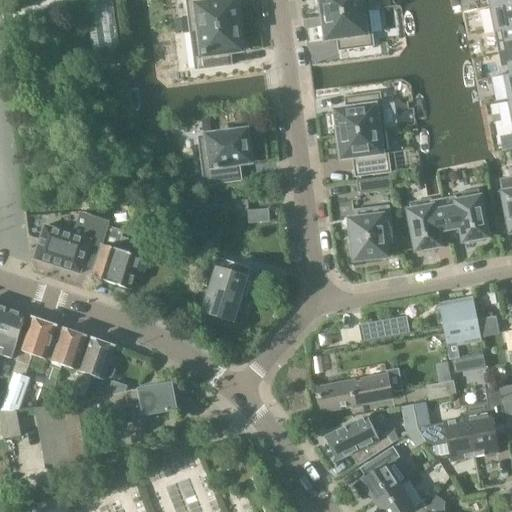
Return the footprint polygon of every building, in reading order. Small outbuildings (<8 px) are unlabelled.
[(186,0),(191,33),(241,26),(239,12),(236,12),(235,1),(223,2),(222,0),(186,0)] [(321,7),(322,17),(368,11),(366,0),(317,0),(319,8),(321,7)] [(511,3),(491,8),(496,31),(503,30),(506,41),(511,40),(511,3)] [(373,47),(368,11),(322,17),(324,27),(321,27),(323,38),(325,38),(326,41),(337,39),(339,51),(373,47)] [(242,52),(240,41),(243,40),(241,26),(191,33),(196,70),(231,66),(230,54),(242,52)] [(334,126),(337,126),(338,136),(384,130),(379,94),(345,99),(347,111),(335,112),(336,115),(333,116),(334,126)] [(388,158),(384,130),(338,136),(340,146),(337,146),(338,157),(341,157),(341,160),(353,158),(356,177),(390,173),(388,158)] [(238,165),(250,163),(246,132),(199,138),(205,186),(241,181),(238,165)] [(358,195),(392,191),(390,178),(357,182),(358,195)] [(511,178),(500,181),(503,197),(502,197),(504,209),(506,209),(511,233),(511,178)] [(455,198),(449,199),(443,200),(449,230),(461,228),(463,242),(468,241),(469,245),(483,242),(482,239),(487,238),(482,213),(484,213),(482,201),(480,202),(478,191),(454,196),(455,198)] [(437,232),(449,230),(443,200),(431,202),(431,200),(410,204),(412,212),(409,212),(409,215),(407,215),(410,227),(411,227),(416,252),(421,251),(422,254),(435,251),(435,248),(440,247),(437,232)] [(247,201),(235,202),(237,212),(249,211),(247,201)] [(24,261),(79,279),(86,260),(97,263),(107,233),(114,213),(90,206),(79,238),(36,224),(24,261)] [(268,210),(249,211),(250,223),(269,222),(268,210)] [(350,245),(351,259),(355,258),(355,261),(361,260),(361,262),(381,260),(380,258),(387,257),(385,244),(393,244),(391,228),(383,229),(382,217),(350,221),(353,245),(350,245)] [(145,245),(107,233),(103,245),(92,278),(130,290),(141,258),(144,257),(146,248),(145,245)] [(246,280),(245,279),(217,271),(204,314),(232,322),(246,280)] [(473,301),(466,302),(440,307),(440,308),(449,307),(455,335),(466,333),(468,342),(480,340),(473,301)] [(26,317),(5,309),(0,322),(0,348),(4,350),(2,356),(12,360),(16,348),(16,347),(26,317)] [(483,321),(486,337),(501,334),(498,318),(483,321)] [(32,319),(0,408),(0,410),(16,412),(30,372),(27,371),(32,356),(45,360),(57,327),(32,319)] [(400,322),(360,329),(362,342),(408,333),(407,328),(401,329),(400,322)] [(75,371),(86,338),(63,330),(43,387),(54,390),(62,366),(75,371)] [(330,335),(323,333),(319,345),(331,349),(333,341),(330,335)] [(424,347),(434,354),(442,345),(432,337),(424,347)] [(69,403),(82,401),(90,376),(103,381),(104,379),(106,380),(110,380),(112,378),(115,371),(113,367),(109,365),(115,347),(91,339),(69,403)] [(402,392),(399,374),(399,370),(386,373),(387,377),(317,389),(321,413),(393,400),(392,392),(394,391),(395,394),(402,392)] [(426,386),(428,400),(456,395),(453,381),(426,386)] [(108,382),(103,397),(120,394),(123,387),(108,382)] [(120,394),(103,397),(90,400),(95,425),(115,421),(124,419),(122,409),(140,405),(143,422),(158,419),(157,414),(176,411),(171,385),(120,394)] [(511,385),(498,388),(507,434),(511,432),(511,385)] [(466,412),(467,419),(475,458),(498,454),(495,436),(507,434),(498,388),(485,390),(488,408),(466,412)] [(454,399),(456,409),(464,407),(462,398),(454,399)] [(100,459),(100,458),(94,425),(95,425),(90,400),(82,401),(69,403),(36,409),(46,468),(100,459)] [(0,410),(0,415),(1,422),(4,439),(21,436),(16,412),(0,410)] [(467,419),(444,424),(417,429),(429,449),(448,445),(451,463),(475,458),(467,419)] [(376,441),(375,440),(365,421),(356,425),(355,424),(326,438),(337,461),(351,454),(376,441)] [(385,433),(375,440),(376,441),(351,454),(359,467),(398,440),(392,430),(385,434),(385,433)] [(370,496),(374,503),(400,487),(387,466),(399,458),(393,447),(360,469),(366,479),(354,487),(363,500),(370,496)] [(413,507),(400,487),(374,503),(379,511),(377,511),(424,511),(426,509),(421,502),(413,507)] [(436,496),(426,509),(424,511),(444,511),(445,503),(444,502),(446,499),(439,493),(436,497),(436,496)]
